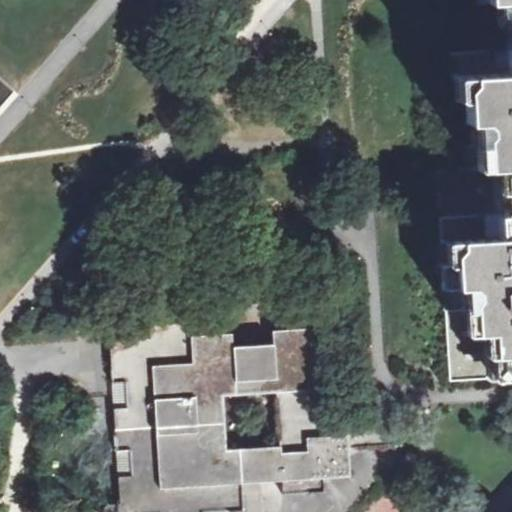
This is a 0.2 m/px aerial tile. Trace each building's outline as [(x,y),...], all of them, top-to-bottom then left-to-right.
[(507,45),(511,44),(511,0),(471,0),(472,3),(496,2),(497,27),(505,27),(507,45)] [(511,44),(507,45),(450,48),(458,171),(438,172),(440,214),(511,210),(511,44)] [(511,210),(440,214),(450,382),(511,378),(511,210)] [(400,411),(377,413),(326,416),(321,327),(109,340),(112,381),(125,380),(127,407),(114,408),(116,450),(130,449),(132,475),(118,476),(119,511),(207,511),(244,510),(242,482),(261,481),(350,475),(348,448),(402,445),(400,411)] [(112,381),(114,408),(127,407),(125,380),(112,381)] [(116,450),(118,476),(132,475),(130,449),(116,450)]
